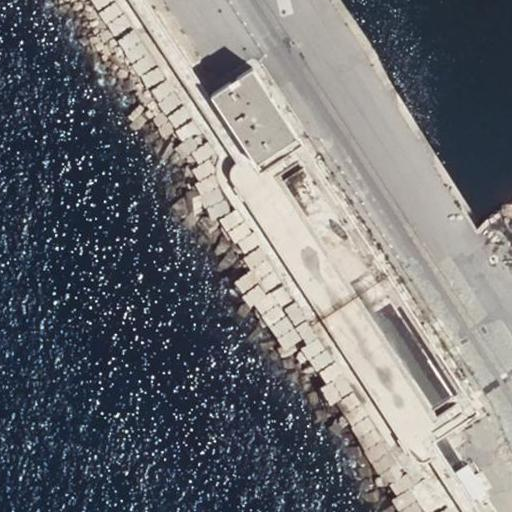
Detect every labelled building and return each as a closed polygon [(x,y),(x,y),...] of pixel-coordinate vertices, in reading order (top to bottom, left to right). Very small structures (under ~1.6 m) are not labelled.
[(462,511),(478,511),(451,469),(208,95),(145,0),(127,0),(235,164),(234,165),(229,170),(228,177),(231,184),(410,459),(416,464),(423,465),(430,463),(462,511)] [(475,415),(249,68),(208,95),(434,442),(442,437),(475,415)] [(460,463),(442,437),(434,442),(451,469),(460,463)] [(468,469),(456,476),(474,504),(486,496),(468,469)] [(417,494),(428,511),(429,511),(441,505),(429,486),(417,494)]
